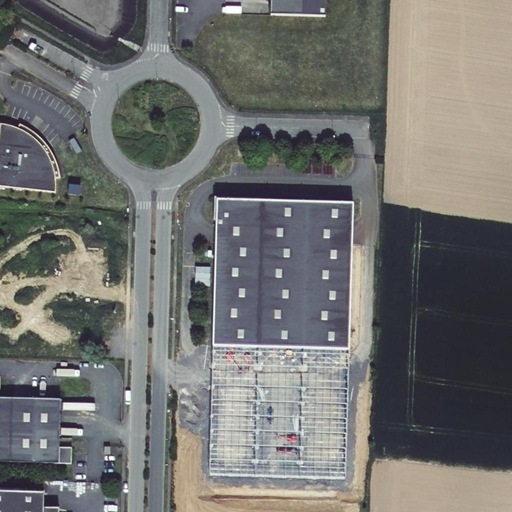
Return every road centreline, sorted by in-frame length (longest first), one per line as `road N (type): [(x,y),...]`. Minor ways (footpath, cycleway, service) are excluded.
road 1 (tertiary): [(156,511),(164,206),(183,172)]
road 2 (tertiary): [(129,172),(144,205),(135,511)]
road 3 (unclassified): [(211,125),(368,129)]
road 4 (tertiary): [(211,125),(193,83),(162,69),(127,77),(107,99)]
road 5 (unclassified): [(107,99),(3,35)]
